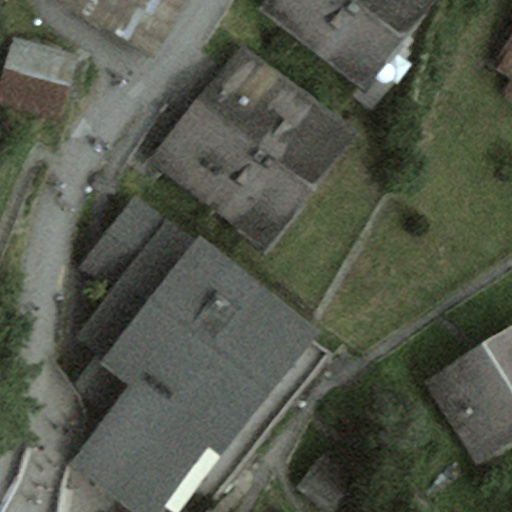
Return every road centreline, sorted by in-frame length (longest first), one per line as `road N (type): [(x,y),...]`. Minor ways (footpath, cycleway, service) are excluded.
road 1 (unclassified): [(0,481),(14,463),(30,388),(41,254),(61,197),(135,87)]
road 2 (residential): [(135,87),(111,58),(53,19),(44,0)]
